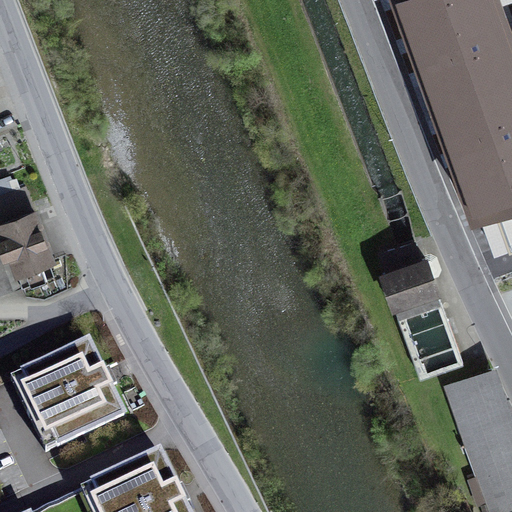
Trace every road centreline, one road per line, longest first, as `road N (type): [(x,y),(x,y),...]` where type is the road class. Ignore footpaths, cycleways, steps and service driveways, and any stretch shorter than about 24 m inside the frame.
road 1 (unclassified): [(355,0),(511,371)]
road 2 (unclassified): [(0,6),(71,197),(115,289)]
road 3 (unclassified): [(115,289),(239,511)]
